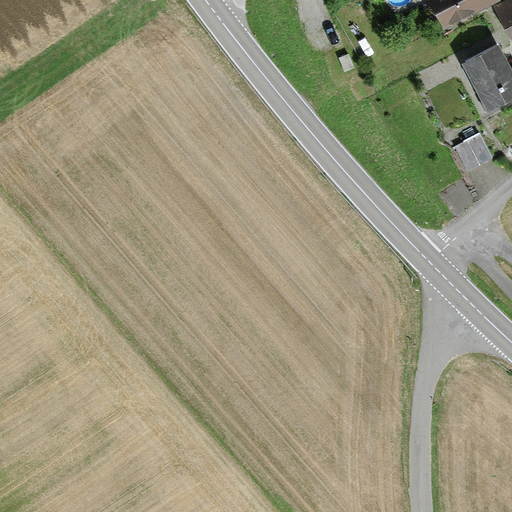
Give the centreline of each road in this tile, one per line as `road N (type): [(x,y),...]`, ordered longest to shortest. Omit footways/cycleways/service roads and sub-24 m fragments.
road 1 (secondary): [(203,0),(342,175),(425,258)]
road 2 (residential): [(423,511),(418,456),(432,362),(469,302)]
